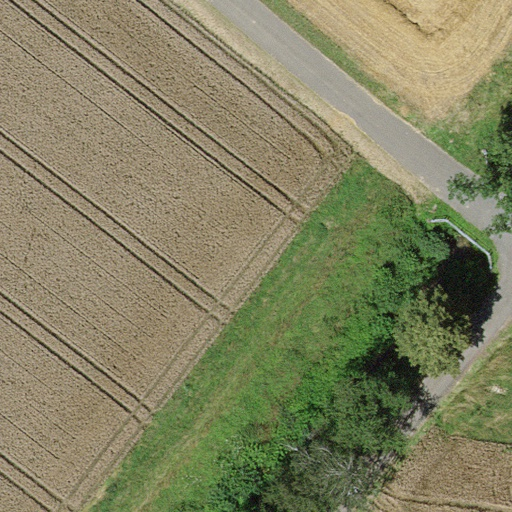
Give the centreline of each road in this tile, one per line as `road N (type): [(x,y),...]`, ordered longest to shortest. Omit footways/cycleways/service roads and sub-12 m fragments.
road 1 (unclassified): [(511,238),(225,0)]
road 2 (track): [(511,301),(466,339),(334,511)]
